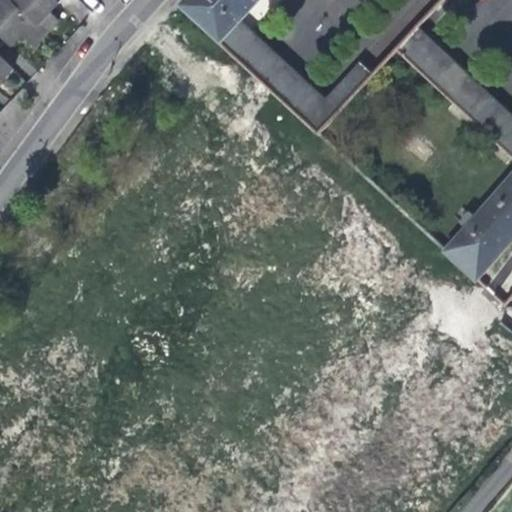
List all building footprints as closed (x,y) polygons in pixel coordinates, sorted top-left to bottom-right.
[(63,4),(57,0),(1,0),(0,1),(0,76),(6,82),(18,70),(0,52),(10,41),(17,48),(23,42),(29,37),(39,47),(63,22),(55,13),(59,8),(63,4)] [(185,0),(178,8),(219,46),(241,22),(261,0),(185,0)] [(326,100),(241,22),(219,46),(317,136),(375,75),(361,61),(326,100)] [(395,53),(511,162),(511,113),(420,28),(395,53)] [(511,174),(443,252),(476,282),(511,242),(511,174)]
